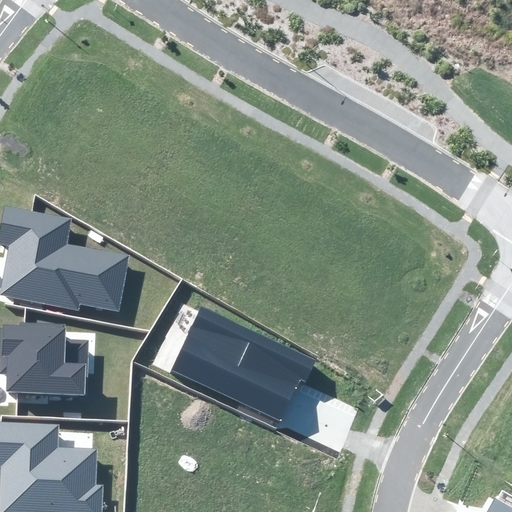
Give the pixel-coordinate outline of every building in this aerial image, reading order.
[(73,218),(4,205),(0,226),(0,244),(8,246),(0,290),(0,295),(78,310),(80,303),(119,311),(130,255),(68,243),(73,218)] [(316,360),(202,307),(172,370),(281,421),(301,379),(305,382),(316,360)] [(6,391),(85,394),(88,340),(65,339),(65,323),(19,321),(19,324),(4,324),(4,328),(1,328),(0,360),(0,373),(7,373),(6,391)] [(59,425),(0,423),(0,511),(101,511),(103,486),(95,486),(96,451),(58,449),(59,425)] [(511,511),(511,506),(495,497),(485,511),(511,511)]
